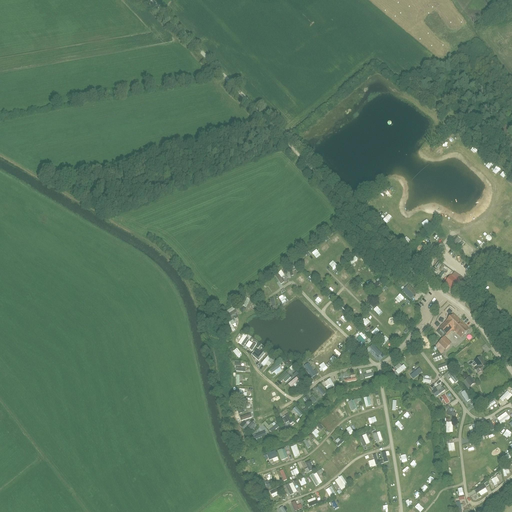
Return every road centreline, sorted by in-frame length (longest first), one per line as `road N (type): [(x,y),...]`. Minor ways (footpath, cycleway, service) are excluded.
road 1 (unclassified): [(511,370),(468,312),(408,268),(149,0)]
road 2 (unknown): [(384,406),(344,420),(303,458),(255,475)]
road 3 (unknown): [(279,505),(320,488),(354,459),(392,446)]
road 4 (unknown): [(511,262),(459,229),(441,246),(427,282)]
